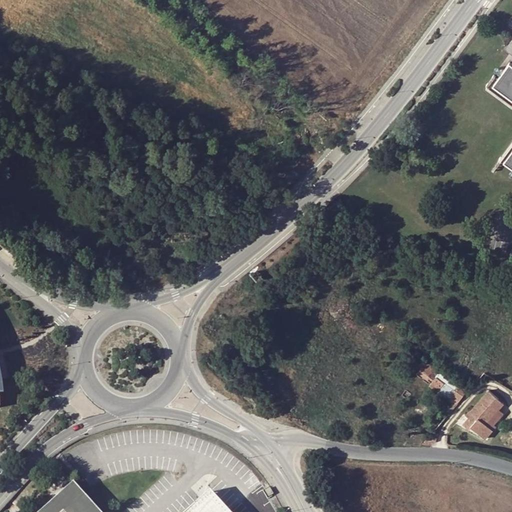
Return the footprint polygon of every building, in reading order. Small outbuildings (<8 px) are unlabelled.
[(511,173),(511,73),(496,94),(511,105),(511,164),(508,170),(511,173)] [(433,377),(420,366),(414,374),(428,385),(433,377)] [(443,403),(453,388),(434,376),(433,377),(428,385),(424,390),(443,403)] [(468,391),(456,383),(453,388),(443,403),(452,409),(468,391)] [(500,402),(486,390),(468,411),(470,412),(461,423),(467,428),(468,426),(483,437),(490,428),(484,423),(500,402)] [(490,428),(507,407),(500,402),(484,423),(490,428)] [(97,511),(74,486),(43,511),(97,511)] [(274,495),(269,489),(265,492),(269,498),(274,495)] [(223,511),(208,494),(189,511),(223,511)]
